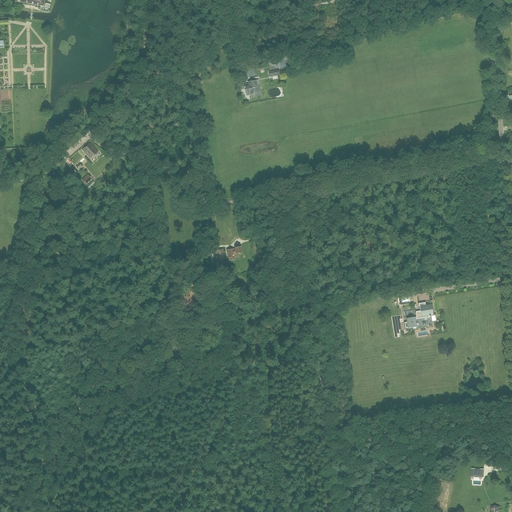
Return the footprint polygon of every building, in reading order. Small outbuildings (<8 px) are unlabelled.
[(248,83),(241,85),(242,89),(245,89),(246,93),(250,92),(250,94),(258,93),(256,81),(248,83)] [(83,149),(91,158),(98,152),(90,143),(83,149)] [(85,183),(91,178),(88,174),(82,180),(85,183)] [(241,247),(235,248),(235,250),(233,250),(233,249),(228,250),(229,260),(235,260),(234,254),(241,253),(241,247)] [(217,260),(224,259),(223,250),(216,251),(217,260)] [(407,296),(398,297),(400,305),(408,304),(407,296)] [(433,315),(432,304),(425,305),(425,303),(418,304),(419,306),(420,306),(420,311),(416,312),(416,317),(415,317),(406,318),(407,322),(405,322),(406,328),(408,328),(417,327),(416,319),(420,318),(420,319),(427,318),(427,316),(433,315)]
